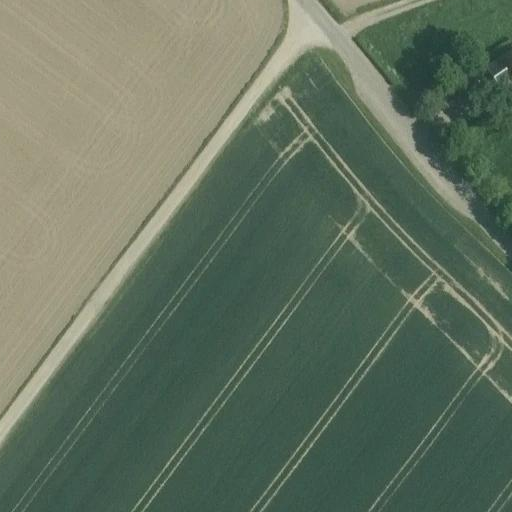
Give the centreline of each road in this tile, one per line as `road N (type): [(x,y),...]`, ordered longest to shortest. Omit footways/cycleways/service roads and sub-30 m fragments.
road 1 (unclassified): [(0,432),(314,14)]
road 2 (unclassified): [(314,14),(511,243)]
